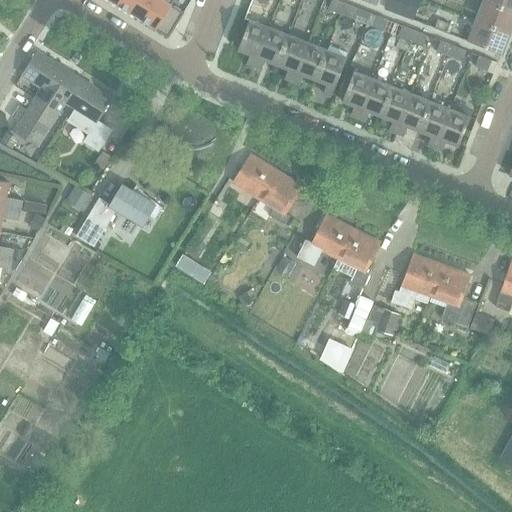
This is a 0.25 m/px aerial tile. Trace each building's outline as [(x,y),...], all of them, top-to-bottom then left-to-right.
[(101,0),(120,12),(121,13),(128,0),(101,0)] [(128,0),(121,13),(140,24),(155,0),(128,0)] [(170,0),(155,0),(140,25),(172,45),(173,45),(188,21),(175,13),(180,5),(170,0)] [(339,14),(343,3),(335,0),(331,0),(328,10),(339,14)] [(508,32),(511,21),(511,11),(484,0),(476,20),(508,32)] [(511,11),(511,0),(483,0),(484,0),(511,11)] [(365,24),(369,13),(343,3),(339,14),(365,24)] [(369,13),(365,24),(383,31),(387,20),(382,18),(369,13)] [(253,66),(268,27),(248,19),(236,48),(249,53),(246,63),(253,66)] [(434,28),(446,32),(449,24),(437,20),(434,28)] [(500,53),(508,32),(476,20),(468,41),(500,53)] [(409,41),(413,30),(402,26),(397,37),(409,41)] [(276,64),(287,35),(268,27),(253,66),(260,69),(264,59),(276,64)] [(413,30),(409,41),(421,47),(426,35),(413,30)] [(291,81),(306,42),(287,35),(276,64),(288,68),(284,78),(291,81)] [(447,56),(451,45),(440,40),(436,52),(447,56)] [(314,79),(325,50),(306,42),(291,81),(299,84),(302,74),(314,79)] [(451,45),(447,56),(461,62),(465,50),(451,45)] [(41,89),(57,63),(36,50),(20,76),(40,88),(41,89)] [(325,50),(314,79),(326,83),(323,93),(331,96),(346,57),(325,50)] [(474,71),(489,77),(492,69),(488,67),(491,60),(478,55),(474,67),(476,67),(474,71)] [(70,92),(79,77),(57,63),(41,89),(40,88),(12,132),(25,140),(30,132),(42,140),(65,103),(64,103),(68,96),(70,98),(73,94),(70,92)] [(358,118),(373,79),(353,71),(341,101),(353,105),(350,115),(358,118)] [(64,103),(65,103),(75,110),(69,120),(89,133),(84,142),(98,150),(110,130),(97,121),(111,98),(79,77),(70,92),(73,94),(70,98),(68,96),(64,103)] [(380,116),(392,86),(373,79),(358,118),(364,121),(368,111),(380,116)] [(396,133),(411,94),(392,86),(380,116),(392,120),(388,130),(396,133)] [(418,131),(430,101),(411,94),(396,133),(403,135),(406,126),(418,131)] [(433,147),(448,109),(430,101),(418,131),(430,135),(427,145),(433,147)] [(448,109),(433,147),(441,150),(445,141),(457,146),(468,116),(448,109)] [(94,164),(103,169),(110,158),(102,152),(94,164)] [(259,197),(275,171),(249,154),(232,181),(243,188),(245,184),(260,193),(258,196),(259,197)] [(275,171),(259,197),(274,207),(269,215),(284,224),(289,215),(285,213),(301,187),(275,171)] [(70,191),(87,198),(95,180),(77,173),(70,191)] [(0,206),(20,211),(21,209),(45,214),(47,204),(22,200),(5,197),(8,182),(0,180),(0,206)] [(142,192),(140,196),(121,184),(109,203),(99,197),(76,235),(93,246),(116,209),(141,225),(147,216),(154,220),(162,208),(142,192)] [(30,188),(28,198),(47,203),(49,193),(30,188)] [(219,210),(228,198),(217,189),(207,201),(219,210)] [(18,221),(20,211),(0,206),(0,223),(1,217),(18,221)] [(352,228),(325,216),(311,243),(306,241),(298,255),(316,263),(323,250),(324,245),(340,253),(352,228)] [(352,229),(338,257),(339,258),(341,254),(356,262),(354,265),(357,267),(350,283),(363,288),(371,270),(367,268),(379,243),(352,229)] [(0,246),(0,256),(11,259),(13,249),(0,246)] [(428,300),(441,265),(412,254),(398,291),(394,290),(390,301),(407,307),(410,297),(427,302),(428,300)] [(0,267),(9,269),(11,259),(0,256),(0,267)] [(295,264),(283,257),(275,270),(287,277),(295,264)] [(511,261),(510,261),(500,290),(511,294),(511,261)] [(441,265),(428,300),(445,306),(441,317),(467,327),(476,302),(462,297),(470,275),(441,265)] [(363,323),(372,304),(359,299),(351,318),(363,323)] [(338,314),(350,319),(356,305),(343,300),(338,314)] [(54,324),(62,308),(51,303),(43,319),(54,324)] [(374,328),(383,307),(383,308),(372,304),(363,323),(360,334),(372,338),(376,329),(374,328)] [(374,328),(376,329),(391,335),(399,314),(383,307),(374,328)] [(511,460),(511,435),(501,454),(511,460)]
